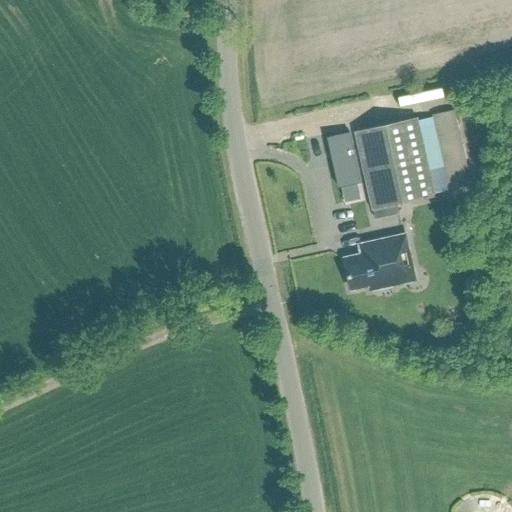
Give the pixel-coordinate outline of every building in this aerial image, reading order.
[(431,115),(449,190),(472,185),(454,110),(431,115)] [(417,117),(355,131),(375,220),(400,214),(397,204),(435,196),(417,117)] [(327,138),(338,188),(361,183),(349,133),(327,138)] [(406,235),(361,245),(363,255),(345,259),(351,289),(370,284),(371,289),(416,279),(406,235)] [(448,327),(449,345),(466,343),(474,343),(472,321),(453,322),(447,323),(448,327)]
